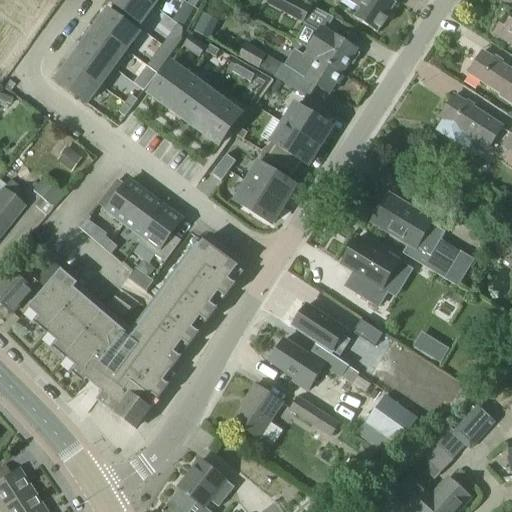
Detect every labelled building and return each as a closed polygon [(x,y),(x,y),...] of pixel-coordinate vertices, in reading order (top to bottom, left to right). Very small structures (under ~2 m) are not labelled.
[(142,0),(112,0),(110,3),(139,25),(153,7),(142,0)] [(197,0),(189,0),(187,6),(194,10),(199,1),(197,0)] [(296,0),(267,0),(265,5),(302,25),(311,8),(296,0)] [(353,18),(352,19),(377,35),(377,34),(395,5),(396,5),(388,0),(343,0),(358,10),(353,18)] [(187,6),(184,4),(177,13),(187,21),(194,10),(187,6)] [(108,12),(95,30),(125,53),(138,34),(108,12)] [(511,16),(509,20),(504,17),(494,34),(511,45),(511,16)] [(95,30),(82,48),(112,70),(116,73),(129,55),(125,53),(95,30)] [(321,30),(308,51),(342,73),(348,64),(352,67),(359,56),(355,53),(356,51),(333,37),(321,30)] [(190,38),(183,47),(199,59),(206,50),(190,38)] [(171,41),(165,50),(172,54),(178,46),(171,41)] [(244,46),(237,59),(274,80),(281,68),(244,46)] [(209,47),(205,54),(214,60),(219,52),(209,47)] [(82,48),(69,65),(99,87),(112,70),(82,48)] [(165,50),(159,58),(165,63),(172,54),(165,50)] [(295,54),(285,68),(328,95),(342,73),(308,51),(303,59),(295,54)] [(511,72),(482,53),(468,74),(501,95),(499,98),(511,105),(511,72)] [(148,95),(166,108),(188,78),(170,64),(148,95)] [(69,65),(56,83),(86,105),(99,87),(69,65)] [(235,67),(231,74),(240,79),(244,72),(235,67)] [(150,71),(143,79),(150,84),(156,76),(150,71)] [(244,72),(240,79),(250,84),(254,77),(244,72)] [(274,80),(286,87),(290,81),(278,73),(274,80)] [(183,121),(205,90),(188,78),(166,108),(183,121)] [(205,90),(183,121),(201,133),(223,103),(205,90)] [(130,97),(124,105),(131,110),(137,102),(130,97)] [(455,146),(463,133),(474,140),(472,142),(486,151),(501,127),(496,124),(495,124),(487,119),(487,118),(453,97),(440,119),(443,121),(435,133),(455,146)] [(305,99),(299,109),(295,107),(283,126),(319,148),(331,129),(324,125),(331,115),(305,99)] [(241,117),(223,103),(201,133),(219,147),(241,117)] [(124,105),(118,114),(124,119),(131,110),(124,105)] [(511,125),(498,145),(511,153),(511,125)] [(283,126),(271,145),(275,147),(268,158),(294,174),(301,163),(307,168),(319,148),(283,126)] [(43,172),(21,148),(13,155),(35,179),(43,172)] [(65,148),(55,162),(70,174),(81,159),(68,150),(65,148)] [(221,183),(228,173),(235,164),(226,156),(218,166),(211,176),(221,183)] [(288,184),(294,174),(268,158),(262,168),(258,166),(246,185),(283,207),(294,188),(288,184)] [(41,177),(29,191),(39,200),(52,211),(64,197),(63,197),(41,177)] [(114,184),(97,206),(106,212),(124,226),(146,196),(128,183),(125,187),(122,190),(114,184)] [(271,227),(283,207),(246,185),(234,204),(271,227)] [(0,235),(7,227),(22,208),(5,194),(8,191),(5,188),(2,192),(0,190),(0,235)] [(445,234),(435,228),(432,226),(434,222),(390,194),(383,204),(380,202),(372,214),(376,216),(372,223),(419,252),(414,261),(403,254),(402,255),(444,281),(457,288),(473,261),(459,253),(458,256),(438,244),(445,234)] [(141,238),(163,209),(146,196),(124,226),(141,238)] [(181,222),(163,209),(141,238),(141,239),(137,245),(164,265),(180,243),(171,236),(181,222)] [(104,251),(110,244),(104,238),(98,246),(104,251)] [(398,265),(357,239),(340,266),(362,279),(353,293),(377,308),(387,293),(382,290),(398,265)] [(93,388),(101,395),(96,403),(119,420),(135,432),(151,411),(168,388),(163,383),(180,360),(174,355),(181,345),(188,350),(198,335),(192,330),(199,320),(206,325),(217,310),(211,305),(218,295),(224,300),(235,285),(229,280),(236,271),(238,269),(203,243),(203,244),(202,243),(129,343),(136,348),(115,376),(101,366),(110,355),(118,346),(126,336),(73,291),(77,286),(60,272),(27,310),(29,311),(38,319),(33,324),(47,336),(48,336),(57,344),(52,349),(65,361),(66,360),(75,368),(70,374),(84,385),(87,382),(93,388)] [(110,244),(104,251),(110,256),(116,249),(110,244)] [(11,315),(32,293),(31,292),(37,285),(24,273),(17,279),(12,275),(0,288),(0,306),(2,307),(11,315)] [(152,286),(145,281),(138,290),(145,295),(152,286)] [(331,353),(341,337),(344,332),(306,307),(292,328),(331,353)] [(382,336),(360,322),(352,334),(374,349),(382,336)] [(283,341),(269,364),(293,380),(291,383),(306,393),(323,369),(339,380),(348,367),(315,347),(308,358),(283,341)] [(282,405),(254,386),(244,401),(246,402),(232,423),(258,441),(282,405)] [(383,398),(363,428),(396,450),(416,420),(383,398)] [(339,428),(325,418),(297,400),(290,411),(332,439),(339,428)] [(441,436),(416,462),(434,480),(466,447),(470,451),(484,436),(481,433),(490,423),(475,411),(454,434),(448,428),(441,436)] [(180,490),(161,511),(190,511),(197,503),(203,509),(209,501),(218,508),(224,500),(233,489),(199,461),(186,479),(182,478),(179,483),(180,486),(178,489),(180,490)] [(0,511),(31,492),(17,470),(0,481),(0,511)] [(457,511),(469,498),(449,479),(430,500),(408,480),(394,495),(413,511),(457,511)] [(0,511),(43,511),(31,492),(0,511)]
